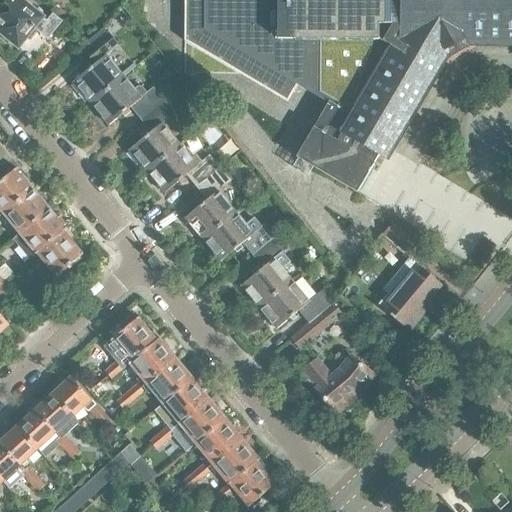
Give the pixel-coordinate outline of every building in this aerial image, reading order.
[(0,0),(0,26),(1,27),(0,28),(0,31),(4,35),(5,38),(10,42),(13,42),(19,47),(35,28),(49,40),(64,21),(54,13),(48,20),(46,19),(46,20),(21,0),(0,0)] [(186,0),(185,73),(242,74),(288,103),(298,85),(304,88),(306,47),(291,46),(291,0),(186,0)] [(511,0),(291,0),(291,46),(306,47),(304,88),(328,102),(296,157),(357,192),(380,154),(387,158),(447,56),(449,58),(469,47),(469,46),(511,45),(511,0)] [(104,28),(94,36),(98,41),(108,33),(104,28)] [(91,104),(125,76),(108,55),(120,45),(109,32),(108,33),(98,41),(85,52),(96,64),(73,82),(91,104)] [(165,100),(154,87),(147,92),(141,85),(136,85),(134,87),(125,76),(91,104),(109,125),(131,107),(141,120),(165,100)] [(165,100),(141,120),(151,132),(129,150),(147,172),(181,144),(164,123),(176,113),(165,100)] [(181,144),(147,172),(165,193),(187,175),(197,188),(221,168),(210,155),(202,161),(196,154),(192,158),(181,144)] [(0,167),(12,158),(2,145),(0,146),(0,167)] [(0,167),(0,183),(18,169),(20,167),(12,158),(0,167)] [(221,168),(197,188),(207,200),(185,218),(203,239),(237,212),(220,191),(232,181),(221,168)] [(0,211),(3,215),(35,189),(18,169),(0,183),(0,211)] [(51,209),(35,189),(3,215),(19,235),(51,209)] [(59,219),(51,209),(19,235),(36,255),(38,254),(68,229),(65,226),(67,224),(61,217),(59,219)] [(254,232),(237,212),(203,239),(221,261),(243,243),(253,256),(277,235),(266,222),(254,232)] [(394,224),(384,236),(405,254),(416,242),(394,224)] [(73,236),(68,229),(38,254),(57,277),(84,255),(71,238),(73,236)] [(277,235),(253,256),(263,268),(241,286),(259,307),(293,279),(276,259),(288,249),(277,235)] [(391,293),(381,305),(407,327),(431,298),(442,286),(412,260),(387,289),(391,293)] [(310,300),(293,279),(259,307),(277,329),(299,311),(309,324),(333,303),(322,290),(310,300)] [(10,289),(4,281),(0,284),(0,293),(2,296),(10,289)] [(333,303),(309,324),(292,338),(301,348),(343,314),(334,303),(333,303)] [(0,332),(9,325),(0,315),(0,332)] [(122,357),(129,366),(162,339),(154,330),(151,333),(138,317),(111,340),(123,355),(122,357)] [(178,359),(162,339),(129,366),(146,386),(178,359)] [(331,376),(330,375),(317,359),(303,371),(317,387),(315,389),(333,411),(360,389),(362,392),(375,376),(351,356),(340,369),(331,376)] [(122,357),(116,362),(113,364),(121,373),(129,366),(122,357)] [(178,359),(146,386),(162,406),(194,379),(178,359)] [(121,373),(113,364),(104,371),(112,380),(121,373)] [(74,417),(84,406),(89,411),(96,405),(71,377),(49,397),(57,405),(58,405),(61,407),(62,406),(65,409),(66,408),(74,417)] [(210,399),(194,379),(162,406),(178,426),(210,399)] [(134,401),(145,392),(138,383),(127,392),(134,401)] [(123,410),(134,401),(127,392),(116,401),(123,410)] [(49,397),(34,411),(60,439),(65,435),(79,423),(74,417),(66,408),(65,409),(62,406),(61,407),(58,405),(57,405),(49,397)] [(227,419),(210,399),(178,426),(194,445),(227,419)] [(97,421),(105,413),(97,404),(96,405),(89,411),(88,411),(97,421)] [(60,439),(34,411),(19,425),(26,433),(26,434),(28,437),(26,439),(29,441),(28,442),(36,451),(49,439),(54,445),(57,442),(60,439)] [(114,422),(105,413),(97,421),(105,430),(114,422)] [(227,419),(194,445),(211,465),(243,439),(227,419)] [(19,425),(0,441),(0,443),(20,466),(36,451),(28,442),(29,441),(26,439),(28,437),(26,434),(26,433),(19,425)] [(156,450),(168,441),(160,432),(149,441),(156,450)] [(74,444),(65,435),(60,439),(57,442),(65,452),(74,444)] [(243,439),(211,465),(227,484),(258,458),(243,439)] [(0,443),(0,475),(4,480),(20,466),(0,443)] [(81,452),(74,444),(65,452),(73,460),(81,452)] [(135,451),(127,459),(132,465),(141,457),(135,451)] [(128,463),(120,453),(115,458),(123,468),(128,463)] [(145,456),(134,465),(142,474),(152,466),(145,456)] [(123,468),(115,458),(110,463),(119,472),(123,468)] [(266,467),(258,458),(227,484),(234,493),(236,492),(252,511),(264,501),(260,498),(276,485),(263,469),(266,467)] [(119,472),(110,463),(105,467),(114,476),(119,472)] [(193,473),(200,482),(211,473),(204,464),(193,473)] [(29,483),(37,475),(29,466),(20,474),(29,483)] [(114,476),(105,467),(100,471),(109,481),(114,476)] [(109,481),(100,471),(95,476),(104,485),(109,481)] [(200,482),(193,473),(182,482),(190,490),(200,482)] [(37,475),(29,483),(37,493),(46,485),(37,475)] [(104,485),(95,476),(90,480),(99,490),(104,485)] [(110,505),(129,488),(120,478),(101,495),(110,505)] [(99,490),(90,480),(86,485),(94,494),(99,490)] [(234,493),(227,484),(218,491),(225,501),(234,493)] [(94,494),(86,485),(81,489),(89,498),(94,494)] [(56,489),(50,496),(57,503),(67,493),(60,486),(56,489)] [(89,498),(81,489),(76,493),(84,503),(89,498)] [(225,501),(218,491),(209,499),(217,508),(225,501)] [(84,503),(76,493),(71,498),(80,507),(84,503)] [(80,507),(71,498),(66,502),(75,511),(80,507)] [(74,511),(75,511),(66,502),(61,507),(66,511),(74,511)]
